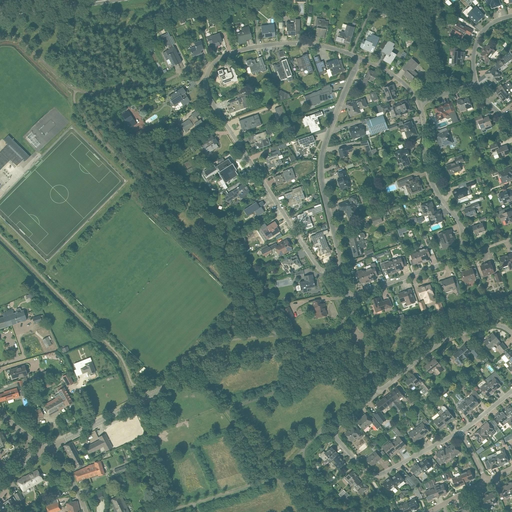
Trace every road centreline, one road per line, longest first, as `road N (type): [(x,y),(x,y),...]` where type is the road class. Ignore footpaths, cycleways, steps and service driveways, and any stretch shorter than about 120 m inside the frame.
road 1 (unclassified): [(341,267),(315,264),(205,84),(220,57),(260,45),(309,44),(359,58)]
road 2 (unclassified): [(94,424),(202,371),(357,337)]
road 3 (unclassified): [(341,267),(320,165),(359,58)]
road 4 (residential): [(460,430),(371,474),(335,429),(375,394)]
road 5 (unclassified): [(419,104),(427,169),(461,228),(461,244),(446,262)]
road 6 (residential): [(375,394),(458,333),(496,324),(511,333)]
road 7 (unclassified): [(357,337),(511,304)]
